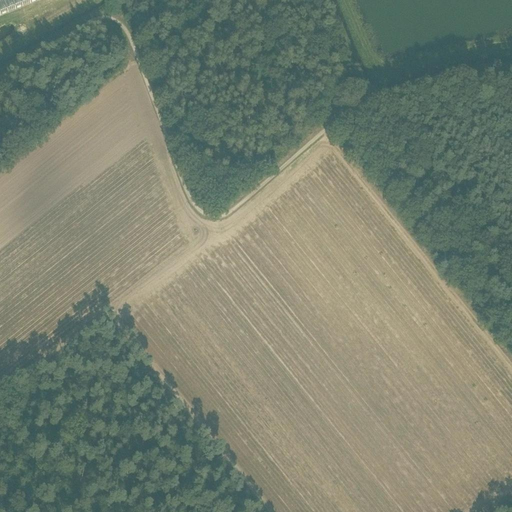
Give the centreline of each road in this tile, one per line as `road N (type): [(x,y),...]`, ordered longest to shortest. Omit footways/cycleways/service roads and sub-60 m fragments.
road 1 (track): [(0,78),(98,19),(119,21),(188,200),(216,219),(361,104),(461,75),(511,70)]
road 2 (track): [(109,311),(268,511)]
road 3 (track): [(511,48),(388,69),(367,55),(344,0)]
